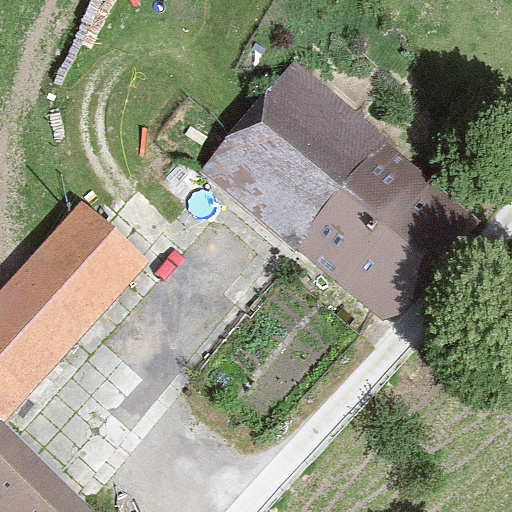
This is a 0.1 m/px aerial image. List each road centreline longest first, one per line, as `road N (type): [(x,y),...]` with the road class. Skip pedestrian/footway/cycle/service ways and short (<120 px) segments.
road 1 (track): [(73,0),(40,78),(37,129),(51,158),(141,237),(156,261),(161,282),(149,371),(156,424),(175,455),(235,511)]
road 2 (track): [(243,511),(511,217)]
